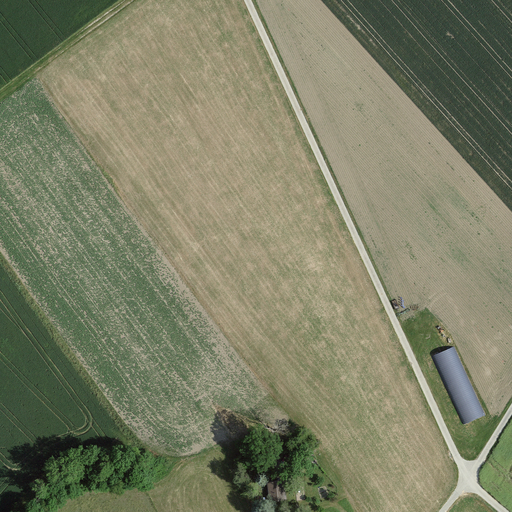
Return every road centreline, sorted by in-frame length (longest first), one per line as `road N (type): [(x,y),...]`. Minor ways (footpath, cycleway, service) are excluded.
road 1 (track): [(247,0),(468,481),(504,511)]
road 2 (track): [(129,0),(0,96)]
road 3 (track): [(511,410),(442,511)]
